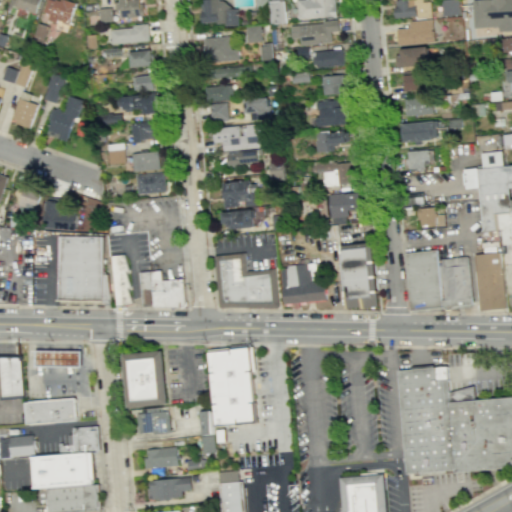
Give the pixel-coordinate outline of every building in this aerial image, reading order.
[(14,0),(12,7),(37,13),(39,0),(14,0)] [(50,14),(48,18),(69,25),(75,4),(61,0),(45,0),(42,11),(50,14)] [(117,0),(118,17),(142,16),(141,0),(117,0)] [(238,23),(237,8),(228,8),(227,0),(200,0),(202,25),(238,23)] [(266,0),(255,0),(256,8),(267,8),(266,0)] [(284,0),(274,0),(269,0),(269,23),(286,23),(284,0)] [(296,0),(298,18),(336,17),(335,0),(296,0)] [(396,19),(431,15),(429,0),(396,0),(394,0),(396,19)] [(440,0),(442,16),(460,14),(458,0),(440,0)] [(511,0),(472,0),(474,27),(499,26),(499,30),(511,29),(511,0)] [(99,21),(112,21),(112,8),(99,8),(99,21)] [(398,46),(434,42),(432,19),(408,21),(409,27),(396,28),(398,46)] [(300,38),(300,45),(332,42),(331,31),(338,31),(338,21),(291,24),(291,39),(300,38)] [(149,40),(148,25),(110,28),(111,44),(149,40)] [(247,42),(261,41),(260,25),(245,26),(247,42)] [(204,37),(204,61),(239,60),(239,48),(230,48),(229,36),(204,37)] [(511,36),(501,38),(503,57),(511,56),(511,36)] [(261,60),(272,59),(271,44),(260,44),(261,60)] [(398,66),(429,65),(428,46),(398,47),(398,66)] [(152,65),(151,49),(129,51),(129,67),(152,65)] [(344,64),(342,49),(313,52),(314,67),(344,64)] [(19,70),(6,66),(2,78),(25,86),(32,64),(22,61),(19,70)] [(209,79),(246,75),(245,65),(208,69),(209,79)] [(292,82),(309,81),(309,72),(292,73),(292,82)] [(65,77),(52,73),(44,99),(57,103),(65,77)] [(324,95),(345,92),(342,73),(321,76),(324,95)] [(403,91),(425,90),(425,74),(403,74),(403,91)] [(133,90),(154,90),(154,75),(133,76),(133,90)] [(206,85),(206,100),(233,100),(232,85),(206,85)] [(123,95),(124,110),(141,109),(141,113),(159,112),(158,93),(123,95)] [(46,135),(70,141),(79,98),(67,96),(64,111),(52,108),(46,135)] [(406,115),(433,114),(432,96),(405,98),(406,115)] [(245,99),(247,120),(271,118),(269,97),(245,99)] [(38,105),(19,98),(11,120),(29,127),(38,105)] [(338,99),(315,101),(318,127),(349,123),(347,106),(338,107),(338,99)] [(211,120),(228,120),(227,103),(210,103),(211,120)] [(402,124),(404,142),(440,138),(437,120),(402,124)] [(131,123),(132,140),(159,139),(159,127),(151,127),(151,122),(131,123)] [(262,148),(261,124),(212,127),(213,142),(222,142),(223,150),(262,148)] [(334,144),(349,143),(349,131),(315,132),(316,152),(334,151),(334,144)] [(511,133),(502,134),(503,144),(511,143),(511,133)] [(110,164),(126,162),(124,143),(107,145),(110,164)] [(429,166),(428,149),(405,150),(405,167),(429,166)] [(134,172),(160,169),(158,151),(132,154),(134,172)] [(258,163),(259,152),(227,151),(227,163),(258,163)] [(269,178),(283,178),(283,159),(269,158),(269,178)] [(313,163),(313,173),(321,172),(321,186),(354,184),(353,162),(313,163)] [(511,167),(478,171),(484,233),(499,232),(506,299),(511,298),(511,167)] [(137,193),(165,192),(165,173),(137,174),(137,193)] [(0,200),(8,177),(0,174),(0,200)] [(255,181),(223,182),(224,207),(243,207),(243,205),(256,205),(255,181)] [(37,213),(41,189),(24,185),(19,209),(37,213)] [(357,211),(356,193),(330,193),(331,224),(347,223),(347,211),(357,211)] [(410,199),(416,198),(417,203),(423,203),(422,193),(409,194),(410,199)] [(77,213),(63,212),(64,202),(47,200),(44,227),(76,230),(77,213)] [(417,208),(418,226),(444,225),(444,214),(435,215),(434,207),(417,208)] [(253,210),(222,211),(222,228),(253,227),(253,210)] [(57,300),(58,235),(103,236),(102,273),(107,273),(109,300),(57,300)] [(381,313),(373,245),(345,248),(351,313),(381,313)] [(404,254),(412,312),(443,308),(436,250),(404,254)] [(116,304),(109,256),(123,253),(128,269),(124,270),(130,286),(126,287),(132,303),(125,305),(124,303),(116,304)] [(505,309),(499,254),(474,256),(480,312),(505,309)] [(221,308),(216,258),(247,255),(249,272),(278,270),(281,309),(221,308)] [(470,258),(442,260),(446,308),(474,306),(470,258)] [(329,303),(327,282),(319,283),(318,266),(283,269),(286,307),(329,303)] [(183,278),(185,301),(182,305),(141,306),(138,271),(150,270),(160,269),(161,279),(183,278)] [(257,422),(254,389),(250,348),(210,351),(216,425),(257,422)] [(34,349),(36,349),(50,350),(64,350),(78,350),(81,350),(81,361),(81,367),(79,367),(65,367),(51,367),(37,367),(34,367),(34,349)] [(126,407),(122,354),(163,350),(167,403),(126,407)] [(0,399),(0,354),(21,355),(22,360),(20,360),(22,384),(23,397),(0,399)] [(511,467),(511,397),(475,400),(473,385),(459,389),(449,392),(447,366),(398,371),(408,477),(511,467)] [(74,398),(76,421),(66,422),(36,424),(26,425),(24,402),(74,398)] [(171,432),(169,410),(159,411),(159,407),(143,409),(143,413),(137,413),(139,432),(153,431),(154,434),(171,432)] [(199,411),(201,434),(213,433),(211,410),(199,411)] [(72,427),(96,425),(98,451),(92,451),(59,454),(58,443),(62,442),(62,445),(67,444),(67,434),(72,434),(72,427)] [(33,434),(8,437),(10,457),(35,454),(34,449),(37,449),(36,439),(33,440),(33,434)] [(201,436),(213,435),(215,452),(203,453),(201,436)] [(146,449),(147,457),(143,457),(144,468),(178,465),(176,446),(146,449)] [(34,489),(32,467),(32,456),(59,454),(92,451),(93,461),(94,479),(93,479),(93,484),(34,489)] [(186,460),(187,470),(199,469),(198,459),(186,460)] [(149,480),(149,487),(146,487),(147,498),(151,497),(151,499),(159,498),(159,500),(170,499),(170,497),(181,496),(181,489),(191,488),(189,476),(149,480)] [(342,511),(344,510),(342,480),(386,478),(387,499),(387,511),(342,511)] [(244,481),(246,511),(222,511),(220,483),(244,481)] [(47,511),(60,511),(99,509),(97,484),(46,488),(47,511)]
